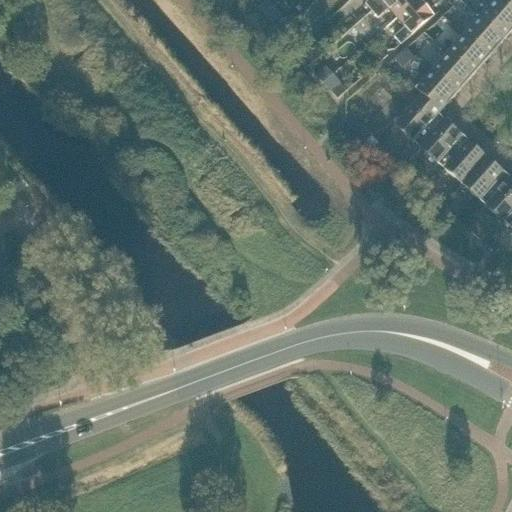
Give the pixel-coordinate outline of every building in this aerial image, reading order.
[(385,0),(370,0),(365,5),(372,12),(385,0)] [(419,0),(385,0),(372,12),(378,19),(389,9),(397,19),(419,0)] [(401,46),(434,17),(419,0),(397,19),(406,28),(394,38),(401,46)] [(506,39),(511,32),(511,12),(497,0),(493,0),(479,16),(506,39)] [(511,0),(497,0),(511,12),(511,0)] [(266,16),(276,8),(269,1),(260,9),(266,16)] [(276,8),(266,16),(273,24),(283,16),(276,8)] [(490,57),(506,39),(479,16),(463,34),(490,57)] [(474,75),(490,57),(463,34),(447,51),(474,75)] [(290,53),(299,45),(294,38),(284,47),(290,53)] [(299,45),(290,53),(297,62),(307,53),(299,45)] [(458,93),(474,75),(447,51),(431,69),(444,81),(458,93)] [(324,83),(333,75),(327,67),(318,76),(324,83)] [(458,93),(444,81),(431,69),(413,88),(420,93),(443,111),(458,93)] [(333,75),(324,83),(331,91),(341,83),(333,75)] [(439,115),(443,111),(420,93),(395,125),(419,147),(444,119),(439,115)] [(444,168),(468,141),(444,119),(419,147),(444,168)] [(462,185),(487,157),(468,141),(444,168),(462,185)] [(481,202),(506,174),(487,157),(462,185),(481,202)] [(505,223),(511,215),(511,179),(506,174),(481,202),(505,223)]
